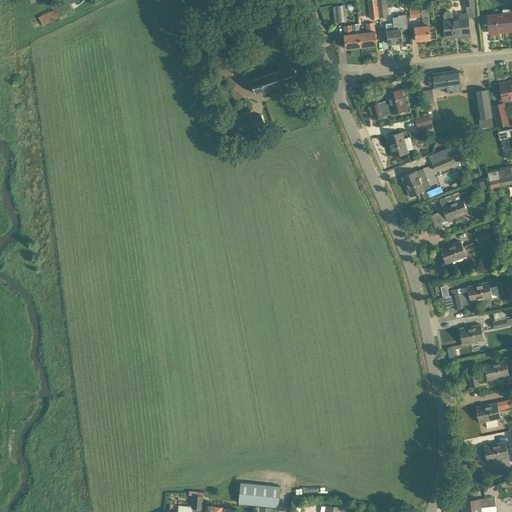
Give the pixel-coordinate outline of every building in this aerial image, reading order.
[(379,18),(376,0),(369,0),(371,19),(379,18)] [(376,0),(379,18),(389,17),(386,0),(376,0)] [(38,17),(42,25),(72,10),(67,2),(38,17)] [(345,21),(343,6),(334,7),(336,22),(345,21)] [(410,7),(411,18),(421,17),(420,6),(410,7)] [(429,9),(422,10),(424,25),(422,25),(422,26),(415,26),(417,41),(431,39),(429,17),(430,17),(429,9)] [(444,19),(446,36),(458,34),(458,36),(470,35),(468,16),(470,16),(469,12),(459,13),(460,17),(453,18),(453,13),(450,11),(445,12),(444,13),(444,19)] [(488,14),(490,31),(502,30),(502,32),(511,30),(511,16),(511,12),(488,14)] [(394,23),(386,24),(388,44),(403,42),(402,32),(401,22),(400,16),(394,17),(394,23)] [(368,32),(361,33),(362,47),(377,45),(375,22),(367,23),(368,32)] [(362,47),(361,33),(353,33),(352,25),(344,26),(345,35),(344,35),(346,48),(362,47)] [(290,68),(291,67),(289,61),(280,64),(282,70),(253,80),(257,93),(294,81),(297,75),(295,70),(290,68)] [(435,89),(447,87),(448,93),(461,92),(458,70),(433,73),(435,89)] [(419,84),(417,78),(410,79),(412,86),(419,84)] [(511,82),(509,83),(509,82),(508,82),(507,81),(501,83),(501,84),(500,84),(504,100),(511,98),(511,82)] [(372,104),(375,118),(382,116),(392,114),(407,110),(401,88),(386,92),(388,100),(378,103),(372,104)] [(424,89),(425,102),(434,101),(433,89),(424,89)] [(488,89),(475,91),(481,128),(494,126),(488,89)] [(493,105),(498,126),(509,124),(504,102),(493,105)] [(262,114),(238,122),(241,131),(265,124),(262,114)] [(430,116),(416,120),(418,127),(432,124),(430,116)] [(432,124),(418,127),(421,134),(435,131),(432,124)] [(511,128),(498,132),(500,140),(511,137),(511,138),(511,128)] [(402,131),(387,136),(393,157),(408,153),(407,150),(404,139),(402,131)] [(432,164),(435,170),(454,162),(452,157),(460,153),(456,144),(432,154),(436,162),(432,164)] [(402,176),(411,197),(425,191),(425,190),(431,188),(423,168),(417,171),(416,170),(402,176)] [(511,176),(498,179),(500,186),(511,183),(511,176)] [(432,190),(422,194),(425,199),(434,195),(432,190)] [(445,200),(441,202),(445,212),(438,215),(437,213),(428,216),(433,230),(439,227),(439,225),(448,221),(468,213),(465,206),(470,204),(466,192),(460,194),(459,193),(445,198),(445,200)] [(475,234),(478,242),(490,238),(488,230),(475,234)] [(441,249),(446,263),(466,256),(461,241),(441,249)] [(471,302),(499,296),(497,286),(490,287),(489,282),(467,286),(469,291),(459,293),(458,289),(451,291),(455,309),(462,308),(461,305),(471,303),(471,302)] [(493,323),(495,330),(508,327),(508,325),(507,320),(493,323)] [(459,329),(463,344),(484,340),(481,324),(459,329)] [(484,364),(488,380),(510,375),(507,360),(484,364)] [(469,373),(472,387),(479,386),(476,372),(469,373)] [(476,407),(479,422),(486,421),(487,428),(498,426),(497,419),(500,418),(497,402),(476,407)] [(484,446),(487,461),(508,457),(505,442),(484,446)] [(239,503),(279,507),(281,486),(241,482),(239,503)] [(201,510),(202,496),(205,496),(206,492),(189,491),(189,495),(194,495),(193,509),(201,510)] [(486,498),(463,500),(463,511),(481,511),(481,507),(487,507),(486,498)]
